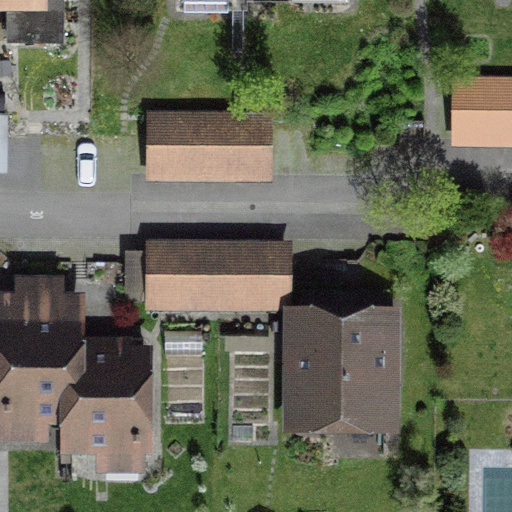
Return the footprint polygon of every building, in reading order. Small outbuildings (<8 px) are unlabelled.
[(0,0),(0,4),(10,4),(9,38),(52,38),(52,0),(0,0)] [(188,0),(189,10),(230,10),(229,0),(188,0)] [(511,86),(461,87),(462,147),(511,146),(511,86)] [(279,117),(153,116),(153,184),(279,184),(279,117)] [(14,120),(0,120),(0,181),(12,182),(14,120)] [(297,242),(156,239),(154,307),(295,310),(297,242)] [(109,358),(76,357),(77,307),(32,306),(4,305),(1,415),(74,418),(73,445),(144,447),(147,359),(109,358)] [(415,324),(299,321),(296,447),(413,449),(415,324)]
